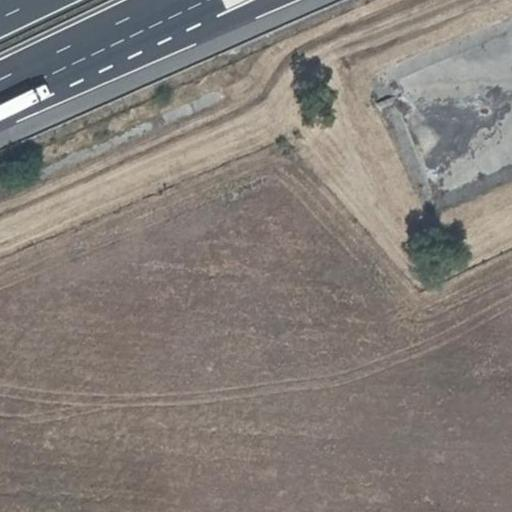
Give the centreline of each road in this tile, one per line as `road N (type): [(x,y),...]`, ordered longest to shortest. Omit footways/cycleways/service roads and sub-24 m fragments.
road 1 (motorway): [(0,107),(261,0)]
road 2 (motorway): [(0,89),(190,0)]
road 3 (track): [(467,0),(347,47)]
